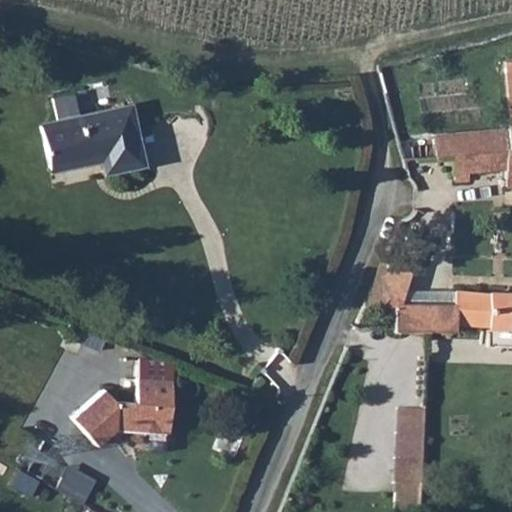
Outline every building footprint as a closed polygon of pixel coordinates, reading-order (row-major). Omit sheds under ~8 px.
[(511,59),(500,61),(506,126),(431,132),(434,154),(450,153),(511,148),(511,59)] [(128,109),(40,128),(48,169),(102,158),(104,171),(140,163),(128,109)] [(511,148),(450,153),(454,178),(467,177),(467,171),(503,168),(504,184),(511,183),(511,148)] [(380,261),(362,304),(393,306),(392,316),(392,329),(423,329),(452,330),(452,323),(486,324),(486,326),(511,326),(511,291),(487,291),(487,292),(453,291),(452,304),(399,302),(412,265),(380,261)] [(105,390),(73,421),(98,447),(117,430),(168,435),(171,408),(116,402),(105,390)] [(418,511),(421,409),(395,408),(391,511),(418,511)]
